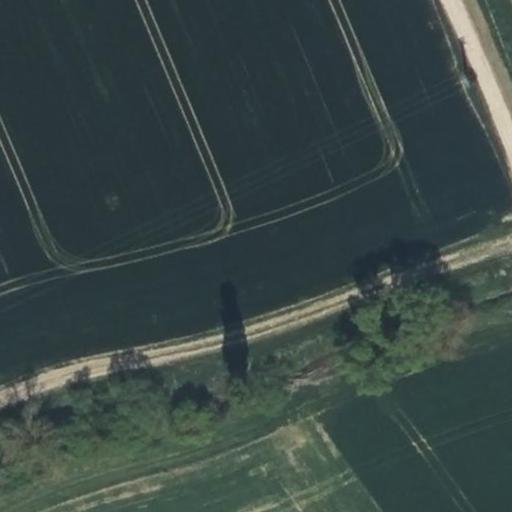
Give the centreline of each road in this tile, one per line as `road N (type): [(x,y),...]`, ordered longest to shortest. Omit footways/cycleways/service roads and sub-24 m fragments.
road 1 (track): [(511,329),(312,394),(243,431),(5,511)]
road 2 (track): [(0,410),(296,329),(511,250)]
road 3 (track): [(511,138),(459,0)]
